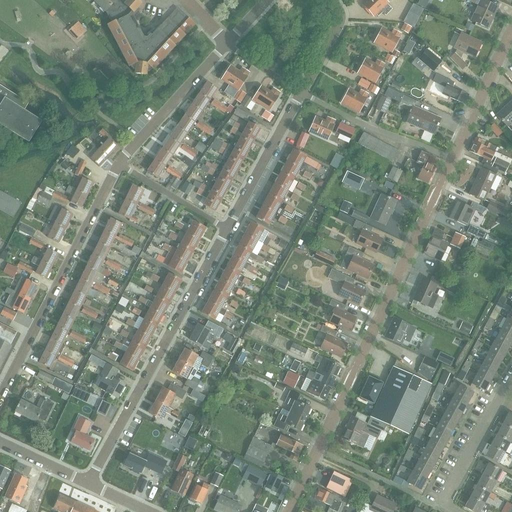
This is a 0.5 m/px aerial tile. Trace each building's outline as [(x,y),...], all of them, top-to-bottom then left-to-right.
[(92,0),(104,12),(107,10),(113,16),(109,18),(112,24),(109,26),(107,27),(111,32),(112,31),(120,47),(119,48),(120,54),(125,59),(125,58),(130,66),(132,70),(136,71),(135,74),(140,74),(139,75),(141,75),(145,75),(146,72),(149,72),(152,69),(159,62),(159,63),(165,60),(168,54),(167,53),(173,47),(174,48),(179,44),(177,42),(183,36),(184,36),(189,33),(187,31),(193,25),(177,10),(146,43),(148,45),(146,47),(141,46),(140,44),(142,43),(128,16),(132,12),(125,5),(118,0),(92,0)] [(133,13),(137,8),(140,5),(134,0),(129,0),(125,5),(132,12),(133,13)] [(368,0),(363,5),(373,16),(386,4),(390,0),(368,0)] [(488,28),(497,7),(481,0),(480,0),(471,20),(488,28)] [(78,22),(71,29),(78,36),(81,33),(83,35),(87,31),(78,22)] [(467,22),(464,28),(472,32),(475,26),(467,22)] [(400,30),(408,34),(412,27),(404,23),(400,30)] [(398,38),(400,34),(393,30),(391,35),(381,29),(374,43),(391,52),(399,39),(398,38)] [(474,58),(481,43),(461,34),(454,48),(457,50),(455,54),(450,59),(462,70),(466,65),(461,60),(464,53),(474,58)] [(406,46),(403,51),(409,54),(412,49),(406,46)] [(426,50),(418,60),(434,72),(442,63),(426,50)] [(390,64),(393,57),(387,54),(384,61),(390,64)] [(381,69),(384,64),(377,61),(374,65),(365,60),(358,73),(375,82),(382,69),(381,69)] [(233,99),(239,90),(247,78),(246,77),(248,73),(242,69),(240,73),(230,67),(222,80),(230,85),(225,93),(233,99)] [(436,74),(432,82),(445,88),(442,94),(464,104),(468,95),(452,87),(454,83),(436,74)] [(367,90),(370,84),(361,79),(358,85),(367,90)] [(199,94),(209,101),(216,89),(206,83),(199,94)] [(393,83),(391,87),(399,91),(401,87),(393,83)] [(376,95),(379,88),(371,84),(367,91),(376,95)] [(0,125),(2,127),(28,143),(42,122),(24,110),(28,103),(0,85),(0,125)] [(277,97),(279,93),(273,89),(270,93),(261,87),(253,100),(269,110),(278,98),(277,97)] [(240,103),(246,94),(239,90),(233,99),(240,103)] [(341,103),(358,113),(366,99),(365,99),(367,94),(361,91),(358,95),(349,90),(341,103)] [(393,90),(389,97),(413,108),(413,107),(416,101),(393,90)] [(209,101),(199,94),(191,105),(201,112),(202,112),(209,101)] [(246,95),(240,105),(246,109),(252,99),(246,95)] [(385,114),(391,100),(381,96),(375,110),(385,114)] [(217,109),(221,104),(214,100),(211,104),(217,109)] [(507,127),(511,122),(511,101),(497,116),(507,127)] [(221,104),(217,109),(224,113),(225,111),(227,109),(221,104)] [(184,116),(194,123),(200,114),(206,119),(211,123),(213,119),(202,112),(201,112),(191,105),(184,116)] [(227,109),(225,111),(230,114),(234,108),(229,105),(227,109)] [(440,118),(414,107),(413,107),(413,108),(406,123),(424,131),(420,139),(430,143),(433,135),(440,118)] [(233,114),(245,121),(248,115),(237,108),(233,114)] [(269,123),(274,116),(268,113),(264,119),(269,123)] [(176,128),(186,134),(194,123),(184,116),(176,128)] [(332,126),(334,121),(328,119),(326,123),(315,118),(309,132),(327,140),(333,126),(332,126)] [(249,123),(243,133),(238,130),(241,125),(229,119),(226,124),(232,127),(232,128),(254,140),(260,130),(249,123)] [(202,131),(206,126),(199,122),(196,127),(202,131)] [(495,123),(489,128),(498,137),(503,132),(495,123)] [(351,138),(354,131),(339,124),(336,131),(351,138)] [(206,126),(202,131),(209,136),(209,135),(213,138),(215,133),(212,131),(213,131),(206,126)] [(176,128),(169,139),(179,146),(178,147),(181,149),(184,144),(186,142),(183,140),(186,134),(176,128)] [(237,144),(249,151),(254,140),(232,128),(230,133),(235,135),(241,138),(237,144)] [(102,129),(98,133),(104,139),(108,135),(102,130),(102,129)] [(301,132),(296,145),(302,148),(306,138),(308,138),(309,135),(301,132)] [(364,147),(370,136),(364,133),(358,143),(364,147)] [(369,149),(375,139),(370,136),(364,147),(369,149)] [(212,144),(243,161),(249,151),(237,144),(235,149),(229,146),(215,138),(213,143),(212,143),(212,144)] [(99,149),(108,157),(118,147),(108,139),(99,149)] [(161,150),(172,157),(179,146),(169,139),(161,150)] [(375,139),(369,149),(375,152),(380,142),(375,139)] [(473,142),(469,151),(484,158),(482,163),(484,164),(485,165),(491,167),(499,171),(500,172),(505,174),(510,162),(497,156),(496,158),(494,157),(496,152),(494,151),(496,147),(491,145),(486,143),(484,147),(479,145),(481,141),(476,139),(474,142),(473,142)] [(380,155),(386,145),(380,142),(375,152),(380,155)] [(187,153),(191,149),(184,144),(181,149),(187,153)] [(226,165),(237,171),(243,161),(212,144),(207,151),(209,152),(211,149),(223,156),(223,157),(228,160),(226,165)] [(68,150),(76,157),(80,152),(72,145),(68,150)] [(386,158),(391,148),(386,145),(380,155),(386,158)] [(397,151),(391,148),(386,158),(392,162),(397,151)] [(108,157),(99,149),(90,159),(99,167),(108,157)] [(191,149),(187,153),(194,158),(197,153),(191,149)] [(154,161),(164,168),(172,157),(161,150),(154,161)] [(321,166),(306,157),(293,150),(287,162),(299,169),(303,162),(318,170),(321,166)] [(427,184),(438,160),(421,153),(417,162),(424,166),(418,179),(427,184)] [(336,155),(330,167),(338,171),(344,159),(341,157),(336,155)] [(80,178),(87,163),(81,160),(74,175),(80,178)] [(190,160),(186,166),(191,169),(195,163),(190,160)] [(65,161),(60,165),(63,170),(69,166),(65,161)] [(164,168),(154,161),(147,172),(157,179),(164,168)] [(280,173),(293,180),(299,169),(287,162),(280,173)] [(209,168),(206,173),(212,176),(218,166),(213,163),(210,169),(209,168)] [(481,169),(470,194),(484,201),(492,185),(497,187),(501,178),(496,176),(495,175),(497,171),(500,172),(499,171),(491,167),(485,165),(484,164),(482,169),(481,169)] [(206,173),(209,168),(203,165),(200,169),(206,173)] [(220,175),(232,181),(237,171),(226,165),(220,175)] [(172,176),(176,171),(169,166),(166,171),(172,176)] [(397,183),(402,172),(392,167),(387,178),(397,183)] [(176,171),(172,176),(174,176),(168,185),(173,189),(182,175),(176,171)] [(302,177),(310,180),(312,175),(304,171),(302,177)] [(274,184),(287,191),(293,180),(280,173),(274,184)] [(347,173),(342,183),(349,186),(354,176),(347,173)] [(215,185),(226,191),(232,181),(220,175),(215,185)] [(76,190),(87,196),(93,184),(82,178),(76,190)] [(198,189),(220,202),(226,191),(215,185),(212,191),(206,187),(195,181),(192,186),(198,189)] [(387,181),(384,187),(392,191),(395,185),(387,181)] [(187,196),(192,186),(185,182),(180,192),(187,196)] [(296,188),(303,192),(306,186),(299,183),(296,188)] [(37,188),(37,189),(42,191),(52,196),(52,197),(66,204),(69,199),(47,188),(41,184),(38,189),(37,188)] [(268,196),(281,203),(287,191),(274,184),(268,196)] [(125,200),(136,206),(139,207),(138,209),(152,216),(155,211),(141,204),(141,203),(138,202),(143,192),(132,186),(125,200)] [(87,196),(76,190),(69,187),(66,192),(74,196),(70,203),(81,208),(87,196)] [(42,191),(37,189),(32,199),(48,206),(52,197),(41,191),(42,191)] [(220,202),(198,189),(196,194),(201,196),(207,200),(203,206),(215,212),(220,202)] [(0,210),(11,217),(19,203),(0,192),(0,210)] [(290,199),(297,203),(300,198),(293,194),(290,199)] [(385,226),(396,202),(381,195),(370,219),(385,226)] [(262,207),(275,214),(281,203),(268,196),(262,207)] [(136,206),(125,200),(118,215),(129,220),(136,223),(138,219),(131,216),(136,206)] [(490,201),(486,209),(500,215),(500,214),(506,217),(509,211),(502,208),(503,207),(490,201)] [(467,228),(475,211),(456,202),(448,218),(467,228)] [(284,210),(291,214),(294,209),(286,205),(284,210)] [(343,205),(340,211),(347,214),(350,208),(343,205)] [(275,214),(262,207),(256,218),(269,225),(275,214)] [(54,224),(65,229),(72,215),(58,208),(57,211),(60,213),(54,224)] [(351,217),(364,223),(367,217),(354,211),(351,217)] [(278,221),(285,225),(288,220),(280,217),(278,221)] [(115,237),(121,225),(110,219),(104,232),(132,246),(134,242),(120,235),(118,238),(115,237)] [(356,244),(376,254),(383,239),(370,233),(372,228),(356,220),(352,227),(361,232),(359,237),(355,236),(354,236),(352,241),(352,242),(356,244)] [(184,225),(177,221),(174,226),(181,230),(184,225)] [(192,222),(186,233),(199,240),(205,229),(192,222)] [(244,235),(257,242),(264,230),(251,223),(244,235)] [(65,229),(54,224),(47,238),(58,243),(65,229)] [(35,231),(21,225),(18,231),(32,238),(35,231)] [(471,226),(468,233),(476,237),(477,236),(484,239),(487,233),(471,226)] [(448,243),(442,241),(441,240),(444,234),(435,230),(424,254),(440,261),(444,253),(448,243)] [(98,244),(109,249),(114,239),(131,247),(132,246),(104,232),(98,244)] [(178,237),(171,233),(168,237),(175,241),(178,237)] [(193,252),(199,240),(186,233),(180,245),(193,252)] [(269,233),(266,238),(273,242),(276,237),(269,233)] [(318,233),(314,240),(322,244),(325,236),(318,233)] [(455,233),(449,245),(460,250),(461,248),(466,250),(469,242),(464,240),(465,238),(455,233)] [(257,242),(244,235),(238,246),(251,253),(251,252),(257,242)] [(26,241),(29,242),(29,243),(43,251),(46,246),(31,238),(27,237),(26,241)] [(282,240),(279,246),(285,249),(288,244),(282,240)] [(92,256),(103,261),(109,249),(98,244),(92,256)] [(165,244),(162,249),(174,255),(174,256),(187,263),(193,252),(180,245),(177,250),(172,247),(171,248),(165,244)] [(263,244),(260,249),(267,253),(274,256),(276,251),(270,248),(263,244)] [(245,264),(249,257),(261,264),(264,259),(251,252),(251,253),(238,246),(232,257),(245,264)] [(346,254),(340,267),(347,270),(367,280),(374,265),(361,259),(364,254),(349,247),(346,254)] [(41,261),(52,266),(58,254),(47,249),(41,261)] [(316,251),(313,259),(322,263),(326,255),(316,251)] [(155,260),(163,264),(165,259),(158,255),(155,260)] [(92,256),(86,268),(97,273),(98,272),(101,274),(104,269),(100,267),(103,261),(92,256)] [(180,274),(187,263),(174,256),(168,267),(180,274)] [(52,266),(41,261),(34,257),(31,263),(39,267),(35,274),(46,279),(52,266)] [(226,268),(239,275),(243,268),(255,275),(258,270),(245,264),(232,257),(226,268)] [(127,258),(124,264),(129,266),(133,268),(136,263),(131,261),(127,258)] [(105,264),(119,271),(122,267),(107,260),(105,264)] [(17,267),(17,268),(31,275),(34,269),(19,262),(17,267)] [(80,280),(91,285),(97,273),(86,268),(80,280)] [(220,280),(233,286),(239,275),(226,268),(220,280)] [(338,296),(358,306),(365,291),(352,286),(355,280),(331,269),(327,278),(343,286),(338,296)] [(160,278),(152,274),(150,279),(157,283),(160,278)] [(175,293),(181,281),(168,274),(162,286),(175,293)] [(280,276),(275,287),(281,289),(286,279),(280,276)] [(19,294),(30,299),(37,285),(21,277),(19,281),(24,284),(19,294)] [(438,296),(433,294),(436,286),(447,291),(455,295),(458,288),(450,285),(432,277),(429,282),(423,279),(413,299),(427,306),(427,307),(432,309),(438,296)] [(251,282),(244,278),(242,283),(249,286),(251,282)] [(74,292),(85,297),(91,285),(80,280),(74,292)] [(110,280),(107,284),(116,289),(118,284),(110,280)] [(214,291),(227,298),(233,286),(220,280),(214,291)] [(93,288),(108,295),(109,293),(110,290),(96,283),(93,288)] [(153,289),(146,285),(144,290),(151,294),(153,289)] [(169,304),(175,293),(162,286),(156,297),(169,304)] [(30,299),(19,294),(14,291),(7,288),(5,292),(10,295),(5,305),(23,314),(30,299)] [(245,293),(238,289),(235,294),(242,298),(245,293)] [(227,298),(214,291),(208,302),(221,309),(227,298)] [(68,304),(79,309),(85,297),(74,292),(68,304)] [(147,300),(140,296),(138,301),(144,305),(147,300)] [(163,315),(169,304),(156,297),(150,308),(163,315)] [(239,304),(232,300),(229,305),(237,309),(239,304)] [(346,306),(331,300),(329,305),(336,308),(329,322),(349,332),(356,318),(343,312),(346,306)] [(501,309),(504,304),(498,301),(496,306),(501,309)] [(214,320),(218,313),(231,320),(233,315),(221,309),(208,302),(202,313),(214,320)] [(62,316),(74,321),(79,309),(68,304),(62,316)] [(511,308),(504,304),(501,309),(509,313),(506,319),(511,321),(511,308)] [(117,305),(114,311),(121,315),(124,309),(117,305)] [(81,312),(96,319),(98,314),(84,307),(81,312)] [(13,321),(16,314),(4,308),(0,315),(13,321)] [(141,312),(134,308),(132,312),(139,316),(141,312)] [(157,326),(163,315),(150,308),(144,319),(157,326)] [(57,328),(68,333),(74,321),(62,316),(57,328)] [(416,328),(394,317),(385,337),(402,345),(404,340),(410,342),(416,328)] [(135,323),(128,319),(125,324),(133,328),(135,323)] [(151,338),(157,326),(144,319),(138,331),(151,338)] [(511,335),(511,321),(506,319),(500,329),(511,335)] [(197,325),(189,340),(201,347),(207,350),(215,336),(218,338),(223,330),(208,322),(204,329),(197,325)] [(487,322),(484,327),(489,330),(490,330),(493,325),(487,322)] [(0,367),(11,346),(10,346),(17,332),(0,323),(0,367)] [(95,323),(92,329),(99,333),(102,327),(95,323)] [(463,324),(459,331),(469,336),(473,328),(463,324)] [(323,326),(322,327),(318,325),(316,329),(320,331),(327,334),(320,349),(341,358),(347,344),(335,338),(337,332),(323,326)] [(68,333),(57,328),(51,340),(62,345),(68,333)] [(106,328),(103,334),(109,338),(112,331),(106,328)] [(509,348),(511,341),(511,335),(500,329),(495,340),(509,348)] [(129,334),(122,330),(120,334),(127,338),(129,334)] [(69,337),(84,344),(86,338),(72,331),(69,337)] [(145,349),(151,338),(138,331),(132,342),(145,349)] [(233,338),(226,350),(232,353),(238,341),(233,338)] [(58,358),(73,365),(74,362),(60,355),(64,346),(62,345),(51,340),(45,351),(56,357),(56,356),(58,358)] [(503,359),(509,348),(495,340),(489,351),(503,359)] [(113,346),(121,350),(123,345),(116,341),(113,346)] [(138,360),(145,349),(132,342),(125,353),(138,360)] [(289,352),(303,359),(308,350),(293,343),(289,352)] [(256,344),(253,350),(260,353),(262,347),(256,344)] [(478,352),(481,347),(475,344),(472,349),(478,352)] [(199,358),(184,350),(178,361),(197,371),(201,364),(207,368),(212,358),(202,353),(199,358)] [(56,357),(45,351),(39,363),(50,369),(56,357)] [(497,369),(503,359),(489,351),(483,362),(497,369)] [(107,358),(114,362),(117,357),(109,353),(107,358)] [(132,371),(138,360),(125,353),(119,364),(132,371)] [(256,356),(254,362),(261,365),(264,360),(256,356)] [(317,370),(335,378),(340,367),(317,356),(314,361),(320,363),(317,370)] [(73,365),(58,358),(57,360),(72,368),(73,365)] [(439,364),(425,358),(420,369),(434,376),(439,364)] [(295,360),(290,370),(295,373),(300,363),(295,360)] [(369,377),(360,397),(361,397),(361,400),(365,401),(366,400),(373,403),(374,402),(376,403),(375,406),(370,417),(370,418),(386,425),(408,435),(432,385),(397,360),(384,386),(382,385),(383,383),(369,377)] [(178,361),(172,372),(180,376),(187,380),(185,385),(184,385),(192,389),(195,391),(199,393),(204,383),(200,381),(194,378),(194,376),(197,371),(178,361)] [(491,380),(497,369),(483,362),(477,372),(491,380)] [(103,377),(97,387),(118,399),(125,385),(114,379),(119,370),(107,364),(100,376),(103,377)] [(467,373),(469,368),(464,365),(461,370),(467,373)] [(309,371),(305,378),(306,379),(310,381),(312,382),(330,390),(335,378),(317,370),(315,374),(309,371)] [(52,384),(55,378),(40,371),(37,377),(52,384)] [(444,371),(441,377),(447,380),(450,374),(444,371)] [(300,377),(288,372),(283,384),(294,389),(300,377)] [(485,391),(491,380),(477,372),(471,383),(485,391)] [(306,379),(301,390),(303,391),(305,392),(324,401),(330,390),(312,382),(310,381),(306,379)] [(274,388),(283,392),(285,388),(276,383),(274,388)] [(467,404),(473,393),(459,385),(453,396),(467,404)] [(163,389),(156,401),(168,408),(174,397),(182,401),(186,394),(180,390),(178,389),(173,386),(170,392),(163,389)] [(440,396),(442,390),(436,387),(434,393),(440,396)] [(76,388),(72,397),(77,399),(81,391),(76,388)] [(192,389),(189,396),(195,399),(199,393),(195,391),(192,389)] [(292,407),(289,412),(305,419),(310,408),(300,403),(303,398),(290,392),(285,403),(292,407)] [(461,414),(467,404),(453,396),(447,407),(461,414)] [(20,401),(15,412),(36,423),(38,419),(44,422),(53,404),(47,401),(41,398),(36,409),(20,401)] [(100,406),(97,413),(105,417),(110,405),(102,401),(102,402),(100,406)] [(161,421),(166,413),(177,419),(180,414),(168,408),(156,401),(149,414),(161,421)] [(455,425),(461,414),(447,407),(441,418),(455,425)] [(421,422),(426,424),(432,412),(426,409),(421,422)] [(299,431),(305,419),(289,412),(287,418),(280,414),(274,426),(287,432),(289,427),(299,431)] [(503,424),(511,428),(511,414),(509,413),(503,424)] [(351,417),(341,438),(363,448),(369,435),(374,437),(376,437),(377,437),(379,436),(381,431),(383,432),(386,425),(370,418),(367,424),(351,417)] [(94,440),(84,436),(90,423),(78,418),(73,431),(76,432),(71,443),(83,449),(82,449),(87,451),(87,450),(89,451),(94,440)] [(449,436),(455,425),(441,418),(436,428),(449,436)] [(186,420),(182,427),(188,430),(192,423),(186,420)] [(197,435),(205,439),(211,428),(203,423),(197,435)] [(511,438),(511,428),(503,424),(497,435),(510,442),(511,438)] [(444,447),(449,436),(436,428),(430,439),(444,447)] [(419,440),(422,435),(416,431),(413,437),(419,440)] [(497,435),(491,446),(504,453),(510,442),(497,435)] [(280,436),(276,445),(292,453),(289,459),(295,462),(303,446),(280,436)] [(263,462),(271,446),(253,437),(245,454),(263,462)] [(188,438),(183,448),(191,452),(196,442),(188,438)] [(438,457),(444,447),(430,439),(424,450),(438,457)] [(498,464),(504,453),(491,446),(485,457),(498,464)] [(432,468),(438,457),(424,450),(418,460),(432,468)] [(129,454),(124,466),(132,470),(131,472),(138,475),(139,473),(141,474),(144,467),(155,472),(161,475),(167,462),(149,454),(147,459),(146,462),(129,454)] [(193,476),(181,470),(186,458),(178,454),(172,470),(180,473),(179,476),(172,491),(184,496),(193,476)] [(227,454),(224,460),(230,463),(233,457),(227,454)] [(409,462),(411,457),(406,454),(403,459),(409,462)] [(235,459),(233,464),(238,467),(241,462),(235,459)] [(426,479),(432,468),(418,460),(412,471),(426,479)] [(488,463),(482,474),(496,482),(502,471),(488,463)] [(248,465),(242,478),(259,487),(265,474),(248,465)] [(0,488),(2,490),(3,487),(10,472),(0,467),(0,488)] [(276,493),(283,477),(270,471),(263,488),(276,493)] [(426,479),(412,471),(406,482),(408,483),(420,490),(426,479)] [(345,498),(353,481),(334,472),(326,489),(345,498)] [(215,473),(209,484),(218,488),(223,476),(215,473)] [(16,474),(5,498),(19,504),(27,487),(25,486),(28,480),(16,474)] [(490,493),(496,482),(482,474),(476,486),(490,493)] [(395,477),(393,482),(401,486),(403,481),(395,477)] [(201,504),(209,486),(203,483),(201,488),(195,485),(188,498),(189,499),(189,501),(194,504),(196,502),(201,504)] [(496,496),(490,493),(476,486),(470,496),(484,504),(487,498),(493,501),(496,496)] [(337,511),(340,505),(338,503),(333,501),(335,496),(319,489),(314,499),(330,506),(329,508),(336,511),(337,511)] [(95,511),(60,495),(53,509),(59,511),(95,511)] [(364,503),(360,511),(392,511),(396,505),(377,496),(372,507),(364,503)] [(470,496),(464,508),(472,511),(484,511),(485,510),(487,511),(489,507),(484,504),(470,496)] [(217,511),(238,511),(242,507),(220,497),(214,510),(217,511)]
